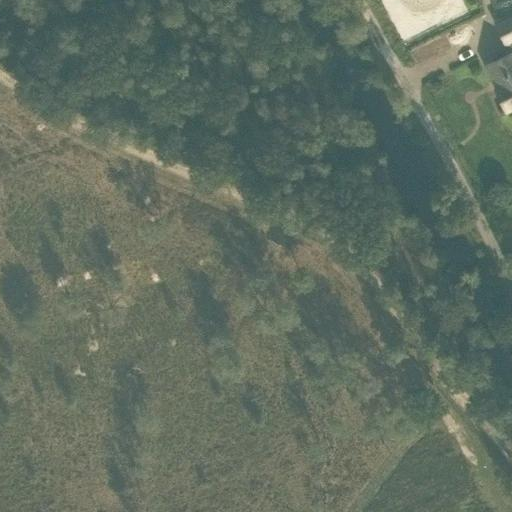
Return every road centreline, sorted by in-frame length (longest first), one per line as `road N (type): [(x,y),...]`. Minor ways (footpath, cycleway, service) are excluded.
road 1 (track): [(511,466),(322,230),(79,128),(0,85)]
road 2 (unclassified): [(511,281),(386,54)]
